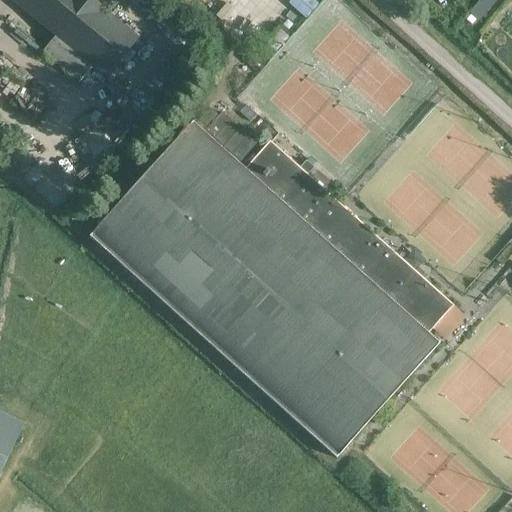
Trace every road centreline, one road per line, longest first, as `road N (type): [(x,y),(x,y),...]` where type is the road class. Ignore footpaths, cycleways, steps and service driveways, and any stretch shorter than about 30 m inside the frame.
road 1 (unclassified): [(511,120),(378,0)]
road 2 (unknown): [(1,0),(85,95)]
